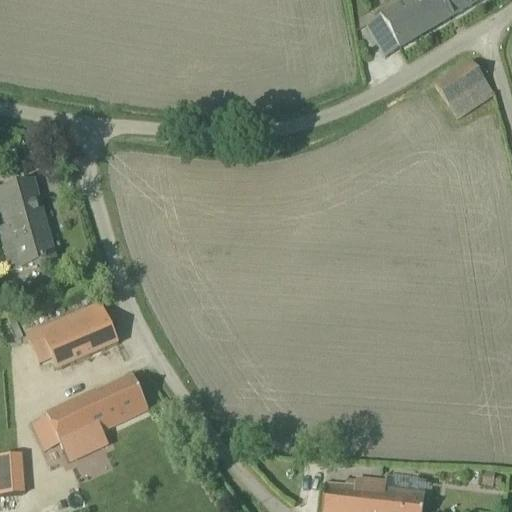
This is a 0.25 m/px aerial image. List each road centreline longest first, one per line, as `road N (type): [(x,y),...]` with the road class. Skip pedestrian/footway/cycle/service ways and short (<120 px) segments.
road 1 (track): [(483,28),(369,100),(257,135),(87,125),(0,109)]
road 2 (track): [(87,125),(84,152),(105,252),(151,361),(277,511)]
